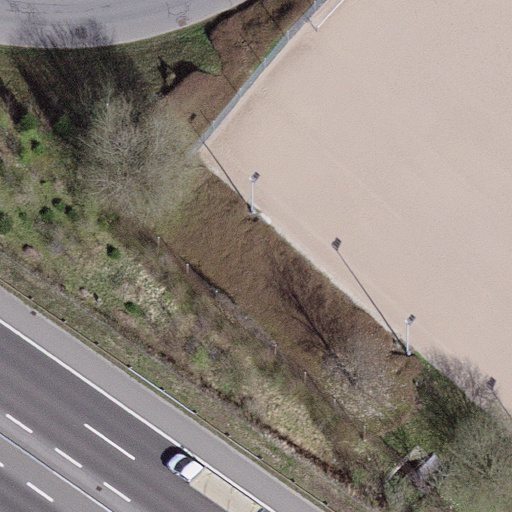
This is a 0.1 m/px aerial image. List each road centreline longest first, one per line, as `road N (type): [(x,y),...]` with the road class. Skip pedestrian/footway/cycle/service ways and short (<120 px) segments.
road 1 (motorway): [(211,511),(0,361)]
road 2 (residential): [(0,16),(122,17),(168,0)]
